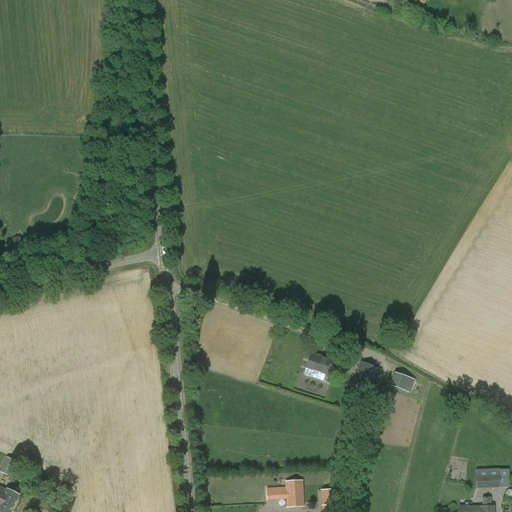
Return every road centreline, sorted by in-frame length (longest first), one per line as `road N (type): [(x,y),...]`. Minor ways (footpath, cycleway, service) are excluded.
road 1 (tertiary): [(191,511),(163,252)]
road 2 (tertiary): [(163,252),(138,0)]
road 3 (unclassified): [(0,294),(163,252)]
